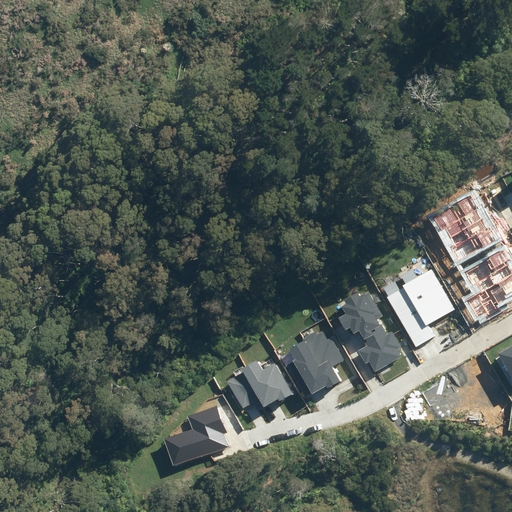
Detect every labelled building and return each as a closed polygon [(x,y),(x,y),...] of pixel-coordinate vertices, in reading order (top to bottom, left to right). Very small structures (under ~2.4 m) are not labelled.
[(451,247),(458,260),(496,240),(472,196),(435,215),(442,229),(446,228),(455,245),(451,247)] [(466,298),(477,318),(485,313),(487,317),(500,310),(498,307),(509,301),(506,295),(511,291),(511,263),(504,250),(463,272),(475,293),(466,298)] [(387,297),(416,347),(435,336),(428,324),(455,309),(432,269),(418,278),(413,270),(383,287),(388,296),(387,297)] [(369,362),(375,372),(401,357),(397,350),(401,348),(392,331),(387,334),(381,325),(380,325),(377,319),(383,315),(369,291),(360,296),(358,293),(345,300),(347,304),(341,308),(345,314),(338,318),(345,330),(350,328),(354,334),(359,331),(366,342),(364,343),(366,346),(358,351),(365,364),(369,362)] [(293,361),(312,394),(326,387),(327,389),(340,381),(332,367),(344,360),(331,338),(328,340),(323,331),(316,334),(315,332),(303,339),(304,341),(290,349),(296,359),(293,361)] [(511,346),(498,354),(511,378),(511,346)] [(277,399),(279,402),(293,394),(275,363),(263,371),(256,360),(241,369),(243,372),(227,382),(243,409),(259,399),(263,407),(277,399)] [(173,466),(228,447),(224,433),(228,432),(218,405),(189,415),(193,429),(164,439),(173,466)]
